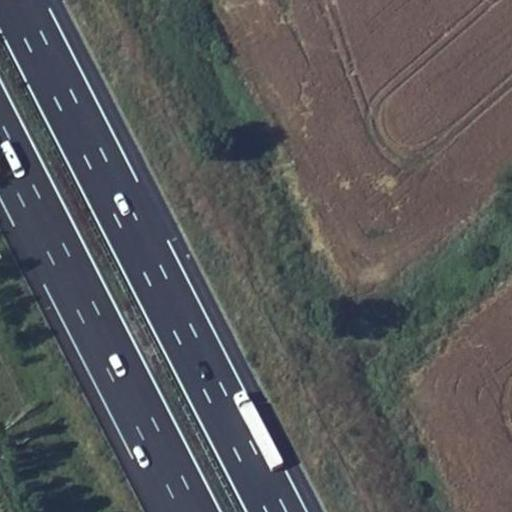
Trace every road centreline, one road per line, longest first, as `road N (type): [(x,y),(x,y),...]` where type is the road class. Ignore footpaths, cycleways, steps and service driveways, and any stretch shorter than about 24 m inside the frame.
road 1 (motorway): [(278,511),(15,0)]
road 2 (motorway): [(0,141),(189,511)]
